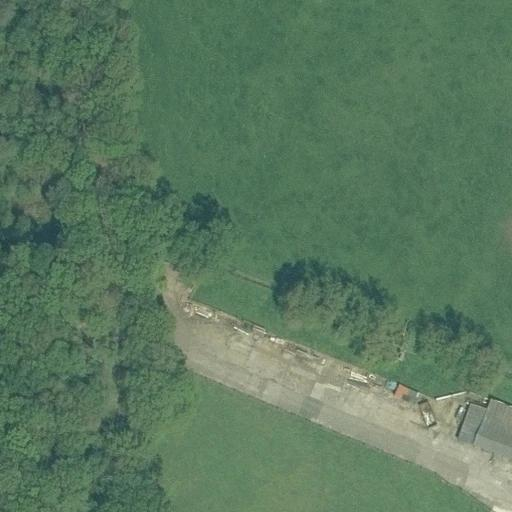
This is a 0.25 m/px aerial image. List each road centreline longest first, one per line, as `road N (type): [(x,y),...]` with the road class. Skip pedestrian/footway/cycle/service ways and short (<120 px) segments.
road 1 (track): [(92,319),(122,260),(93,130),(60,89),(0,55)]
road 2 (track): [(92,319),(0,467)]
